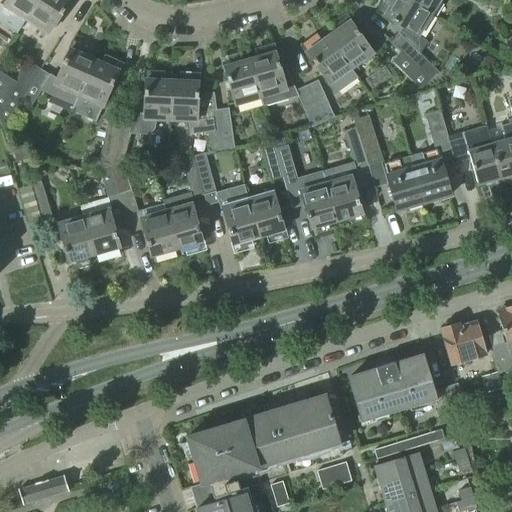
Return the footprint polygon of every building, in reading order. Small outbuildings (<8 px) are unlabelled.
[(7,0),(4,6),(27,21),(40,0),(7,0)] [(66,0),(40,0),(27,21),(49,35),(70,2),(66,0)] [(432,15),(406,0),(395,0),(385,17),(403,27),(399,35),(410,46),(402,54),(430,81),(438,73),(420,55),(427,42),(418,37),(432,15)] [(406,0),(432,15),(440,0),(406,0)] [(329,38),(350,68),(372,53),(350,23),(329,38)] [(329,38),(307,54),(336,95),(358,79),(350,69),(350,68),(329,38)] [(40,92),(73,106),(73,107),(78,96),(93,61),(69,50),(56,80),(50,76),(40,92)] [(430,81),(402,54),(393,63),(421,90),(430,81)] [(293,89),(295,89),(286,72),(281,70),(279,70),(274,55),(251,62),(261,99),(263,108),(289,101),(286,88),(292,86),(293,89)] [(118,72),(93,61),(78,96),(73,107),(73,106),(71,112),(96,123),(118,72)] [(261,99),(251,62),(224,70),(235,106),(261,99)] [(19,104),(40,70),(30,63),(17,83),(0,72),(0,122),(2,130),(19,104)] [(29,110),(40,92),(50,76),(40,70),(19,104),(29,110)] [(156,120),(170,121),(172,83),(145,82),(143,116),(133,116),(131,127),(130,134),(148,135),(153,131),(156,120)] [(317,82),(306,87),(323,124),(334,119),(317,82)] [(198,84),(172,83),(170,121),(188,122),(190,136),(207,133),(209,153),(222,151),(217,113),(216,113),(214,95),(204,96),(204,99),(198,99),(198,84)] [(306,87),(295,92),(312,129),(323,124),(306,87)] [(491,145),(499,178),(505,176),(506,179),(511,177),(511,89),(510,90),(511,96),(511,99),(507,101),(511,117),(511,119),(508,121),(508,124),(501,127),(505,141),(491,145)] [(411,157),(410,157),(414,173),(423,203),(450,195),(441,162),(453,158),(447,138),(448,137),(440,111),(426,115),(435,150),(411,157)] [(217,113),(222,151),(233,150),(228,112),(217,113)] [(357,128),(368,167),(382,163),(368,116),(353,121),(355,128),(357,128)] [(120,125),(108,122),(99,160),(111,163),(120,125)] [(120,125),(111,163),(123,165),(130,134),(129,134),(131,127),(120,125)] [(499,178),(491,145),(486,127),(448,137),(447,138),(453,158),(455,163),(470,159),(477,184),(485,182),(486,184),(497,181),(496,179),(499,178)] [(355,171),(368,167),(357,128),(355,128),(343,132),(355,171)] [(272,141),(260,144),(271,182),(283,179),(272,141)] [(11,150),(16,165),(29,161),(24,145),(11,150)] [(207,207),(218,204),(215,193),(205,154),(193,157),(203,196),(207,207)] [(203,196),(193,157),(181,161),(190,193),(192,199),(203,196)] [(414,173),(410,157),(384,164),(387,175),(386,176),(396,210),(423,203),(414,173)] [(89,171),(100,172),(112,169),(123,166),(123,165),(111,163),(99,160),(90,158),(89,171)] [(123,166),(112,169),(120,196),(131,192),(123,166)] [(81,209),(84,219),(94,256),(119,248),(108,211),(112,210),(108,199),(120,196),(112,169),(100,172),(108,198),(93,203),(94,206),(81,209)] [(325,186),(336,222),(362,214),(351,178),(325,186)] [(18,189),(29,228),(52,221),(41,183),(18,189)] [(215,193),(218,204),(220,210),(223,209),(233,246),(258,238),(248,202),(244,186),(215,193)] [(311,229),(336,222),(325,186),(301,193),(311,229)] [(193,206),(192,199),(190,193),(162,201),(164,205),(176,250),(202,243),(192,206),(193,206)] [(248,202),(258,238),(284,231),(274,195),(248,202)] [(164,205),(139,212),(151,257),(176,250),(164,205)] [(84,219),(58,227),(68,263),(94,256),(84,219)] [(506,344),(490,349),(497,373),(511,368),(511,306),(496,311),(497,312),(506,344)] [(441,330),(451,365),(485,355),(475,323),(459,326),(451,322),(444,324),(441,330)] [(375,370),(347,378),(362,427),(389,419),(387,413),(410,406),(411,411),(438,404),(436,398),(435,398),(422,356),(394,364),(394,363),(375,368),(375,370)] [(502,389),(497,373),(482,378),(486,393),(502,389)] [(445,388),(452,408),(464,404),(457,384),(445,388)] [(209,483),(210,487),(192,493),(197,511),(249,511),(244,494),(235,496),(234,491),(239,489),(236,480),(231,482),(229,476),(339,443),(325,396),(186,438),(200,485),(209,483)] [(373,451),(376,460),(443,439),(441,430),(373,451)] [(453,452),(456,462),(467,459),(463,449),(453,452)] [(374,466),(381,489),(424,476),(417,453),(374,466)] [(467,459),(456,462),(459,473),(470,469),(467,459)] [(316,471),(322,490),(351,481),(345,463),(316,471)] [(381,489),(386,507),(429,494),(424,476),(381,489)] [(68,492),(68,490),(64,477),(50,481),(50,480),(44,481),(34,484),(35,486),(18,491),(22,505),(49,497),(68,492)] [(270,485),(276,508),(289,504),(282,482),(270,485)] [(458,491),(461,502),(473,498),(470,488),(458,491)] [(386,507),(387,511),(434,511),(434,509),(429,494),(386,507)] [(473,498),(461,502),(464,511),(476,508),(473,498)]
